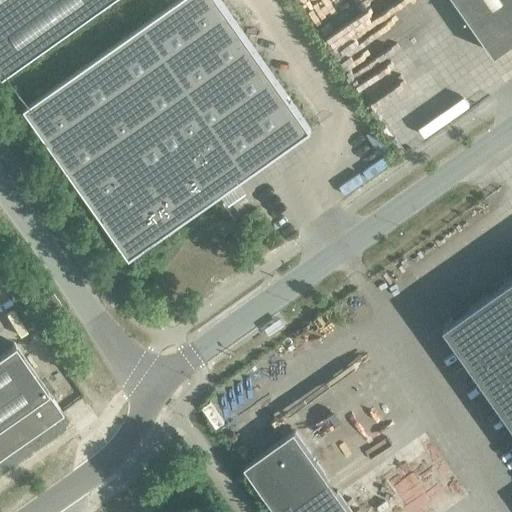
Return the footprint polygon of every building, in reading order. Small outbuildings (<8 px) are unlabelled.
[(0,0),(0,72),(3,76),(110,0),(0,0)] [(219,0),(178,0),(25,108),(130,257),(251,171),(244,162),(261,150),(268,159),(281,150),(274,140),(291,129),(298,138),(311,129),(219,0)] [(511,42),(511,0),(457,0),(495,54),(511,42)] [(511,272),(442,321),(443,322),(511,420),(511,272)] [(60,304),(52,293),(33,307),(40,318),(60,304)] [(13,343),(0,352),(0,455),(62,412),(13,343)] [(351,511),(294,431),(245,466),(277,511),(351,511)]
